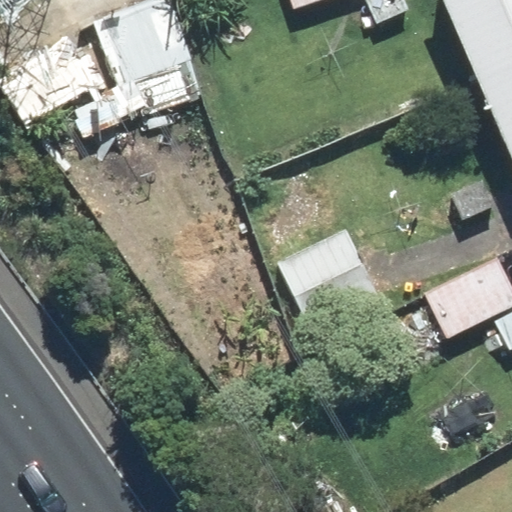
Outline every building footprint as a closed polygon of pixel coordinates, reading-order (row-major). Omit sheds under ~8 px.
[(0,84),(18,129),(66,109),(82,149),(204,99),(163,0),(138,0),(85,22),(94,43),(0,81),(0,84)] [(276,0),(285,21),(337,0),(276,0)] [(511,0),(410,0),(495,189),(511,181),(511,0)] [(297,340),(376,304),(343,234),(265,271),(297,340)] [(432,350),(511,310),(485,259),(406,299),(432,350)]
